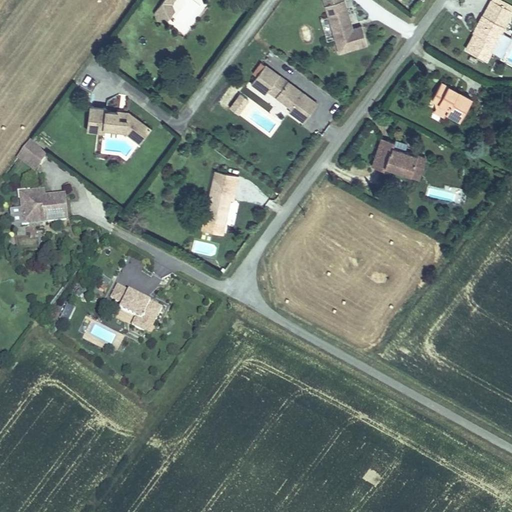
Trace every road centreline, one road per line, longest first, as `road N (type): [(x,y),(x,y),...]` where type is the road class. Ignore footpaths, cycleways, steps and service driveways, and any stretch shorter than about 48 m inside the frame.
road 1 (residential): [(246,283),(261,245),(442,0)]
road 2 (unclassified): [(511,449),(272,316),(246,283)]
